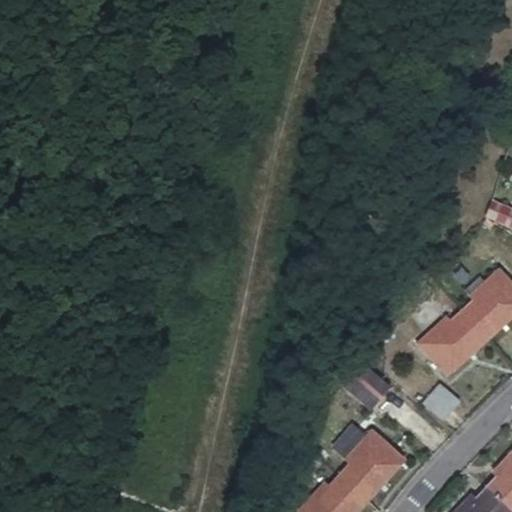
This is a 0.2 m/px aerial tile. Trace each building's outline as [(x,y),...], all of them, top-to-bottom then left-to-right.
[(511,211),(504,209),(500,224),(511,227),(511,211)] [(499,248),(478,226),(467,238),(487,259),(499,248)] [(464,313),(487,340),(511,316),(511,285),(499,271),(470,297),(476,302),(464,313)] [(449,376),(487,340),(464,313),(452,323),(447,318),(419,344),(449,376)] [(374,404),(387,377),(355,362),(342,390),(374,404)] [(429,389),(417,403),(440,421),(452,407),(429,389)] [(397,392),(386,405),(407,424),(419,409),(397,392)] [(349,465),(339,476),(365,503),(403,462),(372,432),(345,460),(349,465)] [(485,488),(510,511),(511,511),(511,450),(491,474),(495,479),(485,488)] [(356,511),(365,503),(339,476),(328,488),(324,484),(298,511),(356,511)] [(510,511),(485,488),(471,503),(467,498),(454,511),(510,511)]
